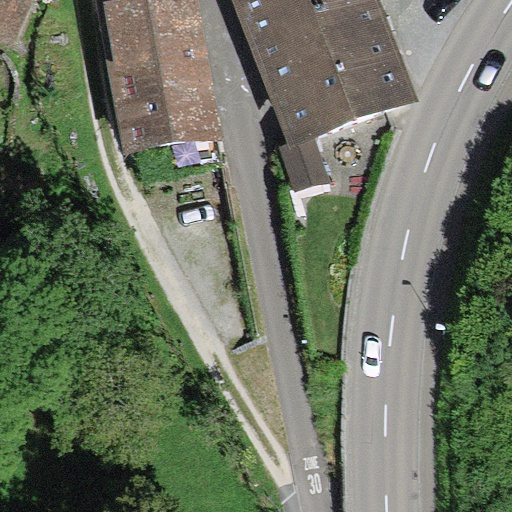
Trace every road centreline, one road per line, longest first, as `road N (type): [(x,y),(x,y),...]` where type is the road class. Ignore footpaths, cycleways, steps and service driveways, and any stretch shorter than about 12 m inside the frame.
road 1 (secondary): [(511,8),(426,163),(389,293),(385,511)]
road 2 (residential): [(217,0),(315,511)]
